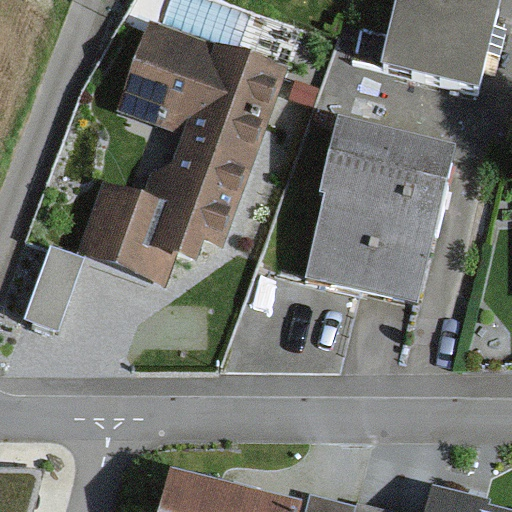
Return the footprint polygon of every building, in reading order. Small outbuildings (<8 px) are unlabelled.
[(500,14),(440,0),(401,0),(384,77),(480,99),(500,14)] [(297,87),(162,38),(130,124),(189,146),(162,220),(119,204),(93,273),(166,300),(230,265),(297,87)] [(453,166),(340,141),(306,293),(419,317),(453,166)] [(65,340),(91,267),(29,244),(2,317),(65,340)] [(0,511),(36,511),(45,477),(0,479),(0,511)] [(300,511),(171,479),(162,511),(300,511)] [(490,511),(492,508),(433,494),(428,511),(490,511)]
